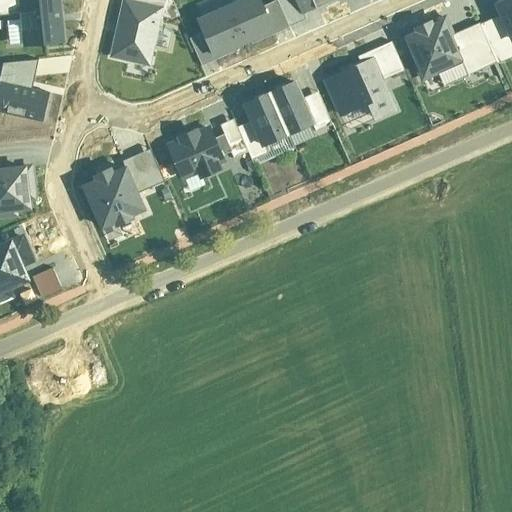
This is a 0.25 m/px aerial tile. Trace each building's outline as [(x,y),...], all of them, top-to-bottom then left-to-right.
[(60,0),(17,0),(22,44),(64,40),(60,0)] [(164,8),(127,0),(122,0),(110,58),(151,67),(164,8)] [(240,0),(198,18),(215,58),(274,33),(260,0),(240,0)] [(297,0),(304,15),(337,0),(297,0)] [(511,0),(507,0),(496,6),(511,41),(511,0)] [(443,19),(403,37),(422,79),(462,61),(443,19)] [(373,59),(327,79),(344,117),(390,97),(373,59)] [(296,82),(245,104),(264,147),(315,124),(296,82)] [(0,83),(0,112),(44,121),(49,94),(0,83)] [(209,125),(166,145),(181,178),(196,171),(199,178),(220,169),(217,162),(224,159),(209,125)] [(28,167),(0,169),(0,215),(33,212),(28,167)] [(126,169),(112,175),(109,169),(93,177),(95,183),(82,189),(101,230),(114,224),(116,227),(132,219),(131,216),(145,210),(126,169)] [(13,241),(0,246),(0,296),(31,283),(13,241)]
